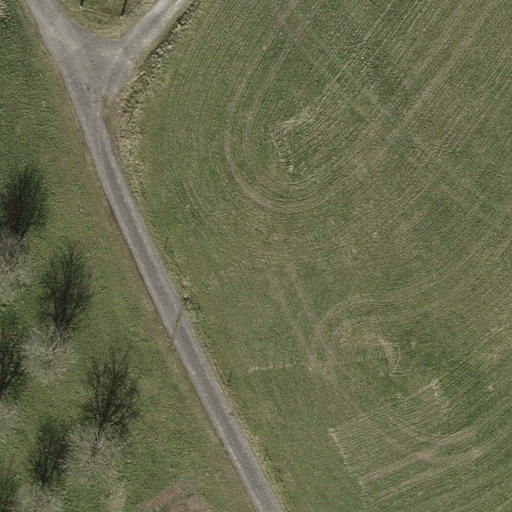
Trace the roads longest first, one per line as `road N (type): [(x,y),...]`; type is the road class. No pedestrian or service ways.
road 1 (track): [(96,106),(125,204),(270,511)]
road 2 (track): [(175,0),(96,106)]
